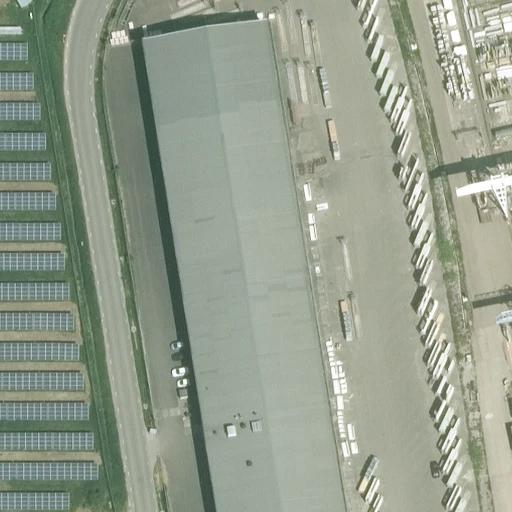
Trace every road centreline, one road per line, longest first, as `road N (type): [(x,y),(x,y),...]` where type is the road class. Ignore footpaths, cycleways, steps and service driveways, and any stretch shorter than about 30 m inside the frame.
road 1 (tertiary): [(143,511),(80,100),(80,52),(96,0)]
road 2 (unknown): [(418,0),(493,311),(491,368),(511,473)]
